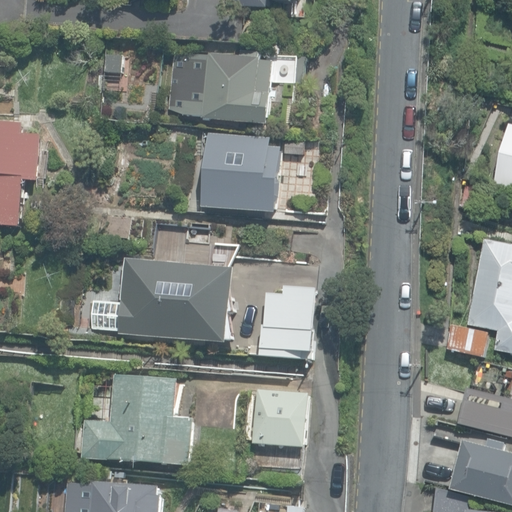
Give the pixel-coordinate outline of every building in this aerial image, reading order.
[(228,0),(228,6),(273,10),(274,0),(305,3),(305,0),(228,0)] [(126,72),(127,55),(109,53),(108,71),(126,72)] [(205,120),(271,126),(274,95),(273,95),(276,63),(263,62),(263,59),(261,59),(262,54),(242,53),(242,57),(212,55),(212,57),(189,55),(189,58),(175,57),(171,111),(184,112),(184,116),(205,118),(205,120)] [(279,82),(307,84),(308,60),(280,58),(279,82)] [(41,182),(44,136),(25,135),(26,124),(0,121),(0,225),(22,227),(26,181),(41,182)] [(496,185),(511,188),(511,126),(510,126),(496,185)] [(204,208),(280,214),(285,150),(275,149),(276,140),(210,134),(204,208)] [(460,208),(479,211),(483,186),(464,183),(460,208)] [(497,350),(511,352),(511,245),(488,241),(471,325),(501,331),(497,350)] [(121,334),(232,344),(232,340),(238,341),(239,330),(234,330),(239,269),(128,259),(125,293),(107,292),(105,318),(122,320),(121,334)] [(263,325),(261,357),(315,361),(320,290),(288,287),(287,294),(273,293),(270,326),(263,325)] [(449,350),(488,359),(494,334),(455,325),(449,350)] [(85,458),(196,466),(199,419),(180,418),(183,380),(118,375),(114,422),(88,421),(85,458)] [(258,445),(306,449),(310,397),(263,393),(258,445)] [(511,399),(511,400),(509,411),(467,401),(461,427),(511,439),(511,399)] [(511,453),(466,442),(454,491),(511,506),(511,453)] [(167,511),(168,497),(165,496),(166,488),(95,483),(95,484),(71,483),(68,511),(167,511)] [(493,511),(470,509),(472,497),(440,487),(435,511),(493,511)] [(307,511),(308,506),(266,501),(264,511),(307,511)]
